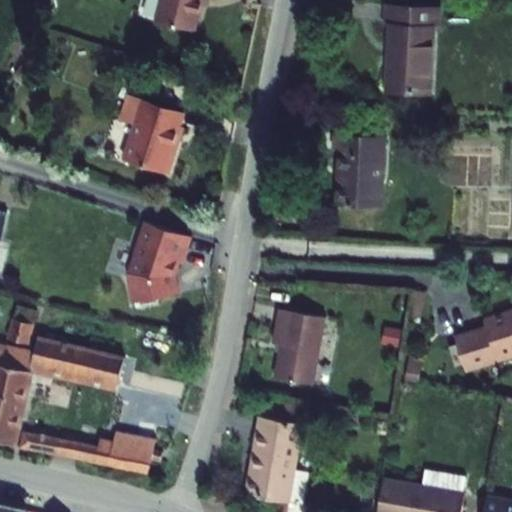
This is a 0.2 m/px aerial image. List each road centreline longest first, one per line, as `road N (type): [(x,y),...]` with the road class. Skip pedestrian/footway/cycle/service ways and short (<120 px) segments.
road 1 (unknown): [(0,145),(244,245),(333,258),(511,264)]
road 2 (residential): [(289,0),(229,338),(180,511)]
road 3 (tertiary): [(166,511),(0,470)]
